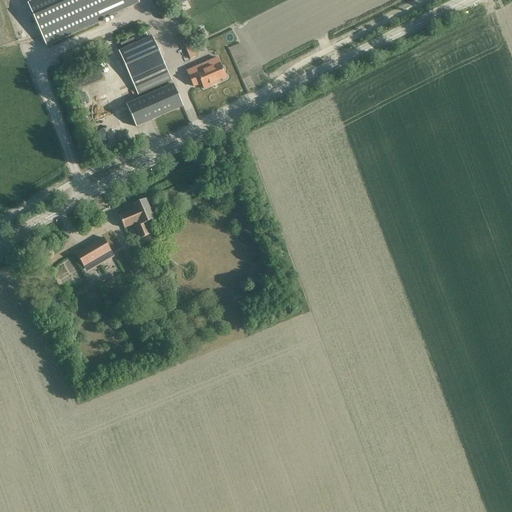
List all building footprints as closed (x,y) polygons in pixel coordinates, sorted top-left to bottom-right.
[(136,0),(39,0),(28,5),(45,45),(138,3),(136,0)] [(171,41),(183,36),(175,17),(163,22),(171,41)] [(170,79),(164,64),(151,37),(118,52),(137,94),(170,79)] [(190,60),(196,57),(188,38),(181,40),(190,60)] [(203,89),(211,86),(210,84),(225,78),(217,58),(186,71),(193,87),(201,83),(203,89)] [(136,127),(182,107),(173,84),(126,105),(136,127)] [(134,209),(119,215),(124,228),(133,224),(140,244),(152,240),(146,225),(148,224),(147,222),(154,219),(145,199),(132,204),(134,209)] [(76,253),(87,272),(113,257),(102,238),(76,253)]
